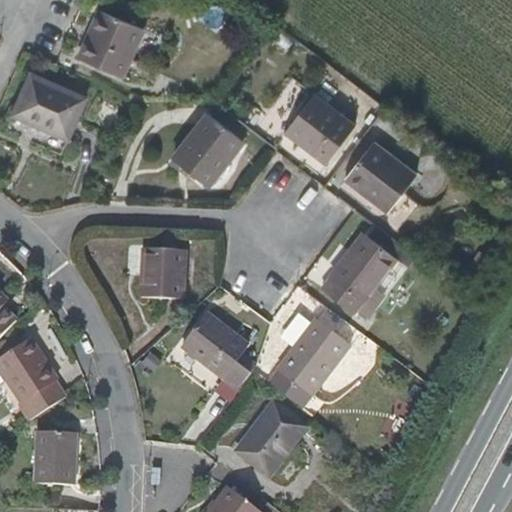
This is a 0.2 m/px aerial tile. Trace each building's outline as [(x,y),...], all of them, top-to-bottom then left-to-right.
[(144,29),(102,10),(80,59),(123,77),(144,29)] [(33,116),(30,122),(68,138),(86,99),(33,76),(18,109),(33,116)] [(354,126),(315,96),(287,133),(326,163),(354,126)] [(16,115),(30,122),(33,116),(18,109),(16,115)] [(242,141),(209,115),(174,159),(208,186),(242,141)] [(416,176),(374,144),(346,180),(388,212),(416,176)] [(398,260),(363,233),(321,289),(356,314),(398,260)] [(184,300),(187,252),(143,250),(141,298),(184,300)] [(2,308),(7,302),(0,295),(0,338),(16,322),(2,308)] [(240,391),(253,373),(259,354),(208,315),(183,348),(240,391)] [(351,347),(316,320),(277,370),(313,398),(351,347)] [(19,406),(30,423),(67,399),(57,382),(58,380),(32,340),(0,360),(0,371),(20,404),(19,406)] [(254,443),(244,456),(268,475),(305,428),(274,405),(248,439),(254,443)] [(75,486),(76,434),(38,433),(36,483),(75,486)] [(239,452),(244,456),(254,443),(248,439),(239,452)] [(259,511),(230,489),(212,511),(259,511)]
